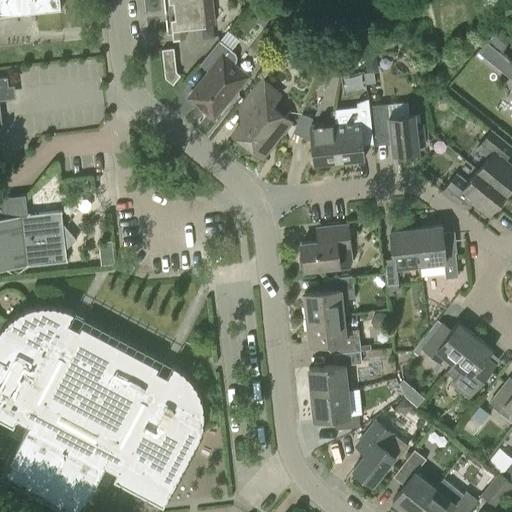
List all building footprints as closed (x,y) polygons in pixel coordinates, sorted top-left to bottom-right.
[(0,0),(0,16),(60,10),(59,0),(0,0)] [(211,0),(163,0),(164,11),(212,6),(211,0)] [(214,24),(212,6),(164,11),(166,29),(172,29),(173,38),(185,37),(184,27),(214,24)] [(213,37),(212,27),(202,28),(203,38),(213,37)] [(509,38),(498,29),(489,39),(501,48),(509,38)] [(200,102),(198,104),(208,113),(209,111),(211,113),(218,112),(226,102),(232,100),(238,93),(237,88),(246,75),(233,64),(237,60),(235,52),(219,40),(200,64),(209,71),(190,94),(200,102)] [(498,50),(488,41),(479,52),(490,61),(498,50)] [(174,48),(161,49),(162,59),(175,58),(174,48)] [(175,58),(162,59),(163,68),(176,67),(175,58)] [(176,72),(176,67),(163,68),(164,78),(172,85),(180,75),(176,72)] [(373,71),(366,72),(367,83),(375,82),(373,71)] [(0,129),(2,129),(0,109),(0,97),(9,97),(7,76),(0,77),(0,129)] [(233,133),(257,152),(285,118),(270,105),(279,94),(259,79),(239,104),(249,113),(233,133)] [(335,122),(334,122),(338,160),(364,157),(361,130),(371,129),(368,104),(368,99),(357,103),(357,107),(334,109),(335,122)] [(424,144),(422,124),(415,125),(413,113),(389,116),(387,104),(372,105),(376,134),(385,133),(386,138),(391,138),(392,154),(418,151),(417,145),(424,144)] [(312,163),(338,160),(334,122),(309,125),(312,118),(301,113),(293,132),(303,137),(309,136),(312,163)] [(487,157),(477,169),(505,192),(511,183),(511,164),(504,158),(511,148),(511,146),(491,129),(476,148),(487,157)] [(489,212),(505,192),(477,169),(467,182),(456,173),(441,192),(463,210),(472,199),(489,212)] [(0,268),(26,265),(26,264),(29,264),(29,265),(67,261),(67,259),(66,260),(65,249),(76,239),(62,222),(61,212),(62,212),(62,211),(24,215),(19,208),(23,205),(22,196),(25,196),(25,194),(0,197),(0,268)] [(299,256),(300,266),(303,266),(303,268),(332,265),(333,268),(348,266),(351,259),(347,224),(321,227),(323,240),(300,242),(302,256),(299,256)] [(444,253),(441,225),(416,228),(419,263),(443,261),(445,278),(457,277),(455,252),(444,253)] [(398,284),(396,266),(419,263),(416,228),(390,231),(393,259),(383,260),(386,285),(398,284)] [(101,251),(102,265),(114,264),(113,250),(101,251)] [(324,290),(302,293),(305,318),(342,314),(340,299),(353,298),(351,276),(323,279),(324,290)] [(178,367),(175,364),(173,364),(168,375),(156,368),(158,364),(82,324),(79,328),(67,321),(73,311),(69,309),(64,307),(61,306),(55,305),(50,304),(46,304),(41,304),(38,305),(33,306),(27,308),(22,310),(17,313),(14,315),(12,316),(10,318),(7,321),(5,323),(2,326),(0,329),(0,416),(13,424),(17,417),(29,424),(2,474),(72,511),(79,511),(105,464),(117,470),(113,477),(163,503),(196,440),(198,436),(200,433),(201,429),(202,426),(202,422),(203,418),(203,414),(203,410),(203,406),(202,403),(201,399),(199,393),(198,390),(196,386),(194,383),(192,379),(189,376),(186,373),(183,371),(180,368),(178,367)] [(378,312),(373,315),(371,321),(373,327),(378,329),(382,329),(387,325),(388,321),(387,316),(382,312),(378,312)] [(308,345),(333,342),(335,353),(359,351),(359,345),(357,330),(344,331),(342,314),(305,318),(308,345)] [(439,363),(444,356),(453,363),(475,335),(458,321),(450,330),(442,323),(421,348),(439,363)] [(492,349),(475,335),(453,363),(446,372),(463,385),(465,383),(473,390),(494,364),(485,358),(492,349)] [(344,366),(361,364),(359,351),(335,353),(336,365),(308,368),(311,393),(346,390),(344,366)] [(507,416),(511,410),(511,378),(508,376),(488,401),(507,416)] [(358,415),(349,416),(346,390),(311,393),(314,420),(333,418),(335,429),(360,426),(358,415)] [(411,405),(403,397),(395,405),(403,413),(411,405)] [(489,414),(479,406),(471,416),(481,424),(489,414)] [(396,459),(407,444),(393,433),(376,419),(359,440),(369,448),(353,468),(371,483),(393,456),(396,459)] [(500,472),(511,457),(497,447),(486,462),(500,472)] [(409,478),(392,499),(407,511),(415,511),(434,488),(414,472),(425,458),(414,449),(398,469),(409,478)] [(511,462),(502,474),(511,482),(511,462)] [(483,494),(494,503),(511,482),(499,473),(483,494)] [(443,477),(434,488),(415,511),(448,511),(450,510),(452,511),(466,511),(477,499),(465,490),(463,493),(443,477)]
